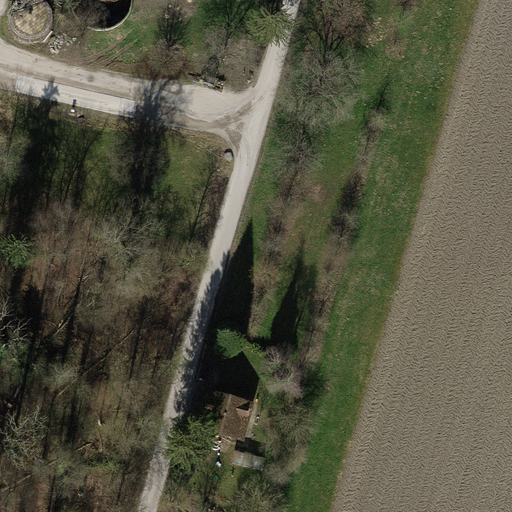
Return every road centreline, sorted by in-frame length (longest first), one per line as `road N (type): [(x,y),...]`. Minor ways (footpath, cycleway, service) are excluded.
road 1 (track): [(154,511),(292,0)]
road 2 (track): [(0,59),(259,122)]
